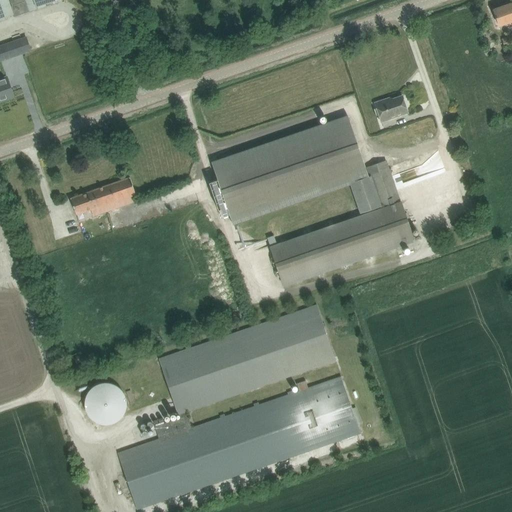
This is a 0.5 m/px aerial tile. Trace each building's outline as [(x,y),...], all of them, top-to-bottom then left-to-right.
[(511,3),(493,10),(499,25),(511,21),(511,25),(511,3)] [(511,35),(502,39),(505,49),(511,46),(511,35)] [(0,46),(0,61),(31,51),(26,37),(0,46)] [(0,101),(14,97),(7,76),(0,79),(0,101)] [(385,103),(384,100),(375,103),(380,118),(387,115),(389,119),(408,112),(402,96),(391,100),(391,101),(385,103)] [(222,160),(212,164),(218,180),(210,183),(219,209),(227,206),(232,223),(350,183),(360,213),(380,207),(370,176),(369,177),(348,117),(231,157),(230,153),(221,156),(222,160)] [(268,237),(272,248),(286,287),(415,242),(401,202),(400,202),(387,161),(367,168),(370,176),(380,207),(381,210),(277,246),(274,235),(268,237)] [(71,198),(76,214),(91,209),(94,216),(138,201),(133,187),(130,177),(71,198)] [(179,414),(181,418),(156,427),(156,429),(159,439),(118,453),(134,499),(137,509),(360,433),(341,377),(308,388),(306,380),(297,383),(299,391),(293,393),(292,390),(287,392),(288,395),(259,405),(258,402),(254,404),(255,406),(226,416),(225,413),(220,415),(221,418),(192,428),(187,412),(336,361),(317,305),(159,359),(178,415),(179,414)] [(124,382),(88,386),(92,424),(128,420),(124,382)]
